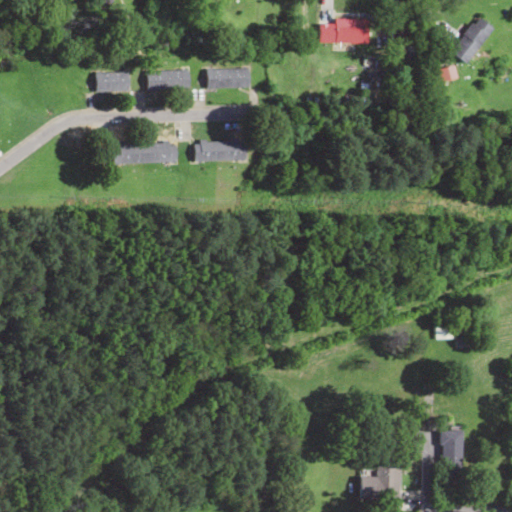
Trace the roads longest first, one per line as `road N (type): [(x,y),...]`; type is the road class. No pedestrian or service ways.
road 1 (residential): [(0,165),(51,127),(240,113)]
road 2 (residential): [(411,344),(411,511)]
